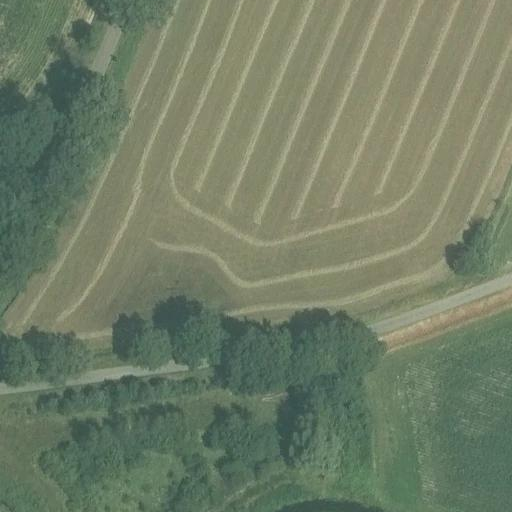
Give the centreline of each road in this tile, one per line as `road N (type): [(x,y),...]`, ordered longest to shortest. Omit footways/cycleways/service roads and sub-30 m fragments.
road 1 (unclassified): [(0,390),(308,348),(379,332),(511,281)]
road 2 (unclassified): [(0,231),(103,0)]
